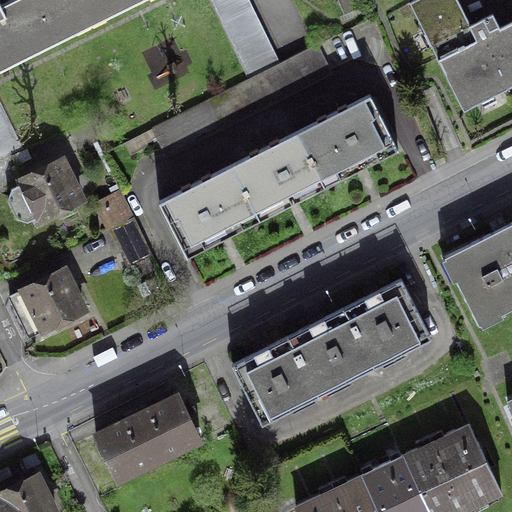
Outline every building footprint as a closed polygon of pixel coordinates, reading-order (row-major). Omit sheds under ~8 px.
[(17,0),(0,8),(0,106),(235,0),(17,0)] [(372,0),(346,0),(354,16),(375,7),(372,0)] [(492,34),(475,0),(459,0),(434,13),(490,123),(511,112),(511,23),(506,26),(492,34)] [(511,0),(494,0),(506,26),(511,22),(511,0)] [(327,51),(160,135),(172,160),(339,76),(327,51)] [(381,91),(158,198),(199,282),(422,176),(381,91)] [(84,198),(64,156),(7,182),(27,224),(84,198)] [(138,223),(127,198),(107,208),(119,232),(138,223)] [(511,222),(447,252),(483,331),(511,317),(511,222)] [(145,234),(119,246),(131,270),(157,259),(145,234)] [(85,313),(65,269),(12,294),(32,337),(85,313)] [(401,284),(234,364),(262,421),(428,342),(401,284)] [(207,395),(115,434),(140,494),(232,455),(207,395)] [(470,412),(292,495),(300,511),(460,511),(506,491),(470,412)] [(0,511),(48,511),(31,476),(0,490),(0,511)]
